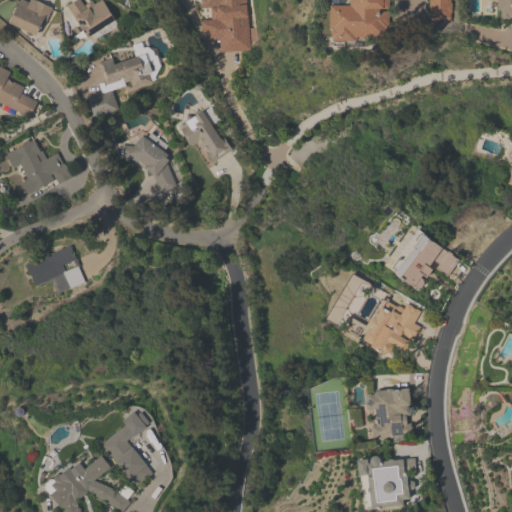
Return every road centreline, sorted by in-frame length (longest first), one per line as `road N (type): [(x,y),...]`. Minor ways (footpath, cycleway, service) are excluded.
road 1 (residential): [(106,200),(161,235),(226,234),(252,412),(233,511)]
road 2 (residential): [(511,236),(463,298),(440,354),(434,426),(456,511)]
road 3 (residential): [(0,41),(59,98),(106,200)]
